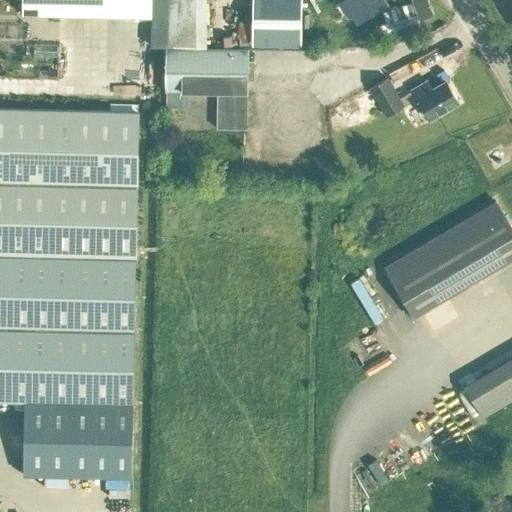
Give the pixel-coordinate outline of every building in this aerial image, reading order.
[(22,0),(22,13),(151,16),(151,0),(22,0)] [(303,0),(252,0),(252,44),(303,45),(303,0)] [(341,0),(347,8),(359,1),(367,13),(385,2),(384,0),(341,0)] [(386,31),(439,15),(434,0),(409,0),(388,7),(391,19),(383,21),(386,31)] [(247,128),(248,48),(166,48),(166,90),(187,90),(203,90),(203,96),(217,96),(217,127),(247,128)] [(412,88),(412,89),(400,97),(387,76),(369,87),(386,116),(417,97),(430,119),(459,102),(446,80),(433,87),(428,79),(412,88)] [(187,106),(187,90),(166,90),(165,106),(187,106)] [(138,111),(0,107),(0,324),(133,327),(138,111)] [(511,256),(511,228),(495,200),(385,265),(414,314),(511,256)] [(0,398),(132,402),(133,328),(0,324),(0,398)] [(511,356),(465,385),(483,416),(511,398),(511,356)]
